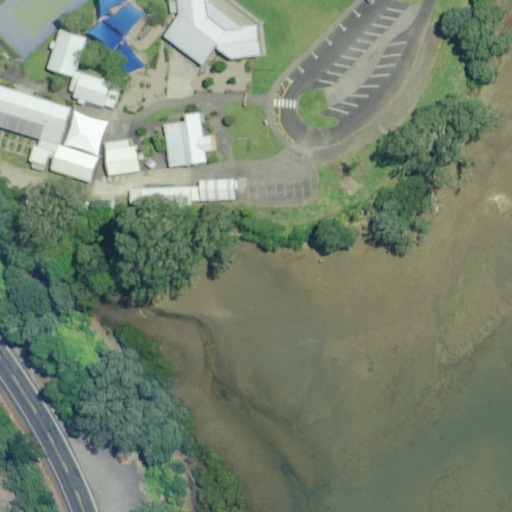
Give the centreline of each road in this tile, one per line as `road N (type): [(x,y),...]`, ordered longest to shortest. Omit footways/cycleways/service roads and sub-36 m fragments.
road 1 (unclassified): [(431,0),(404,67),(371,112),(317,140),(289,128),(282,101),(295,78),(376,0)]
road 2 (primary): [(0,360),(83,511)]
